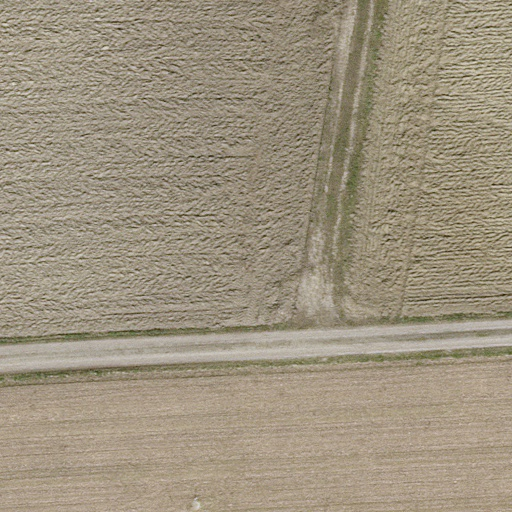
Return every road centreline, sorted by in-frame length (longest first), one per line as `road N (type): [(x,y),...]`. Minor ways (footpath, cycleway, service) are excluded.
road 1 (track): [(0,366),(304,335),(511,331)]
road 2 (track): [(304,335),(355,0)]
